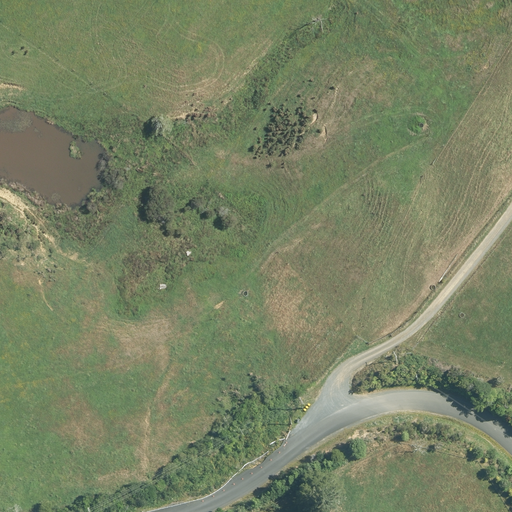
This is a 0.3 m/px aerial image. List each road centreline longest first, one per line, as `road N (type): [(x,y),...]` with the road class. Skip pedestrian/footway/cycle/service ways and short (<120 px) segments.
road 1 (unclassified): [(511,442),(461,408),(380,402),(319,428),(197,511)]
road 2 (unknown): [(319,428),(339,374),(428,312),(511,205)]
